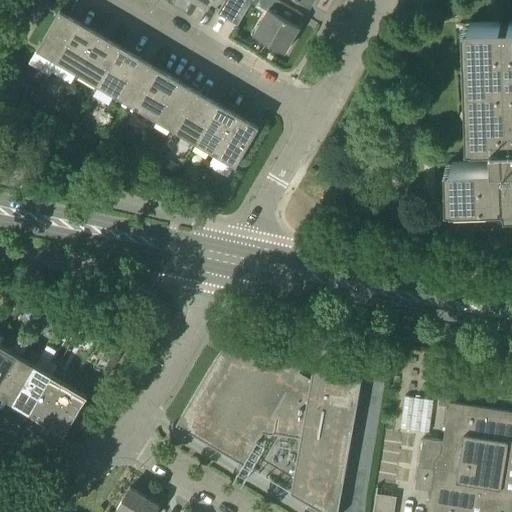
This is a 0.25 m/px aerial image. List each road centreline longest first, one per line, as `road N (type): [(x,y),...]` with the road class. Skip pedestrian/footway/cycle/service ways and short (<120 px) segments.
road 1 (secondary): [(511,318),(227,266)]
road 2 (secondary): [(227,266),(0,213)]
road 3 (residential): [(311,110),(121,0)]
road 4 (residential): [(117,438),(227,266)]
road 5 (unclassified): [(227,266),(311,110)]
road 6 (residential): [(241,511),(117,438)]
road 7 (residential): [(311,110),(381,0)]
